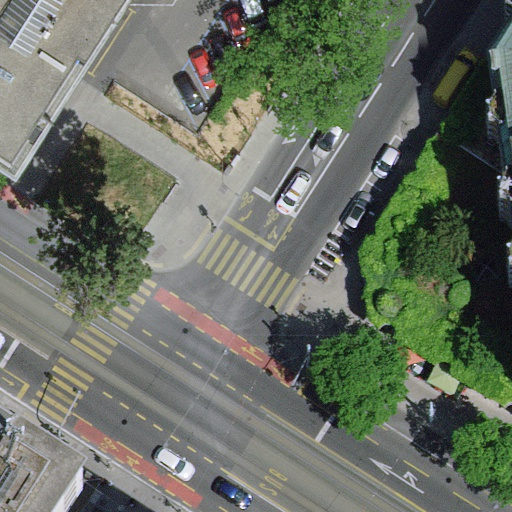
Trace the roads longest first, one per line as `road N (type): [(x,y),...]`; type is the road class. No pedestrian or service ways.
road 1 (tertiary): [(429,0),(206,348)]
road 2 (secondary): [(457,511),(206,348)]
road 3 (secondary): [(206,348),(0,213)]
road 4 (secondary): [(0,348),(159,450)]
